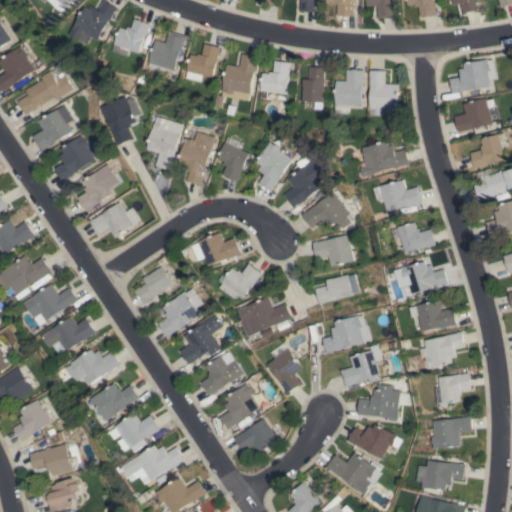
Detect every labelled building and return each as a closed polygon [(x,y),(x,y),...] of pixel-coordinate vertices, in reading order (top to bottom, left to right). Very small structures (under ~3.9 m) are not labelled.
[(46,0),(59,13),(72,0),(46,0)] [(84,7),(89,9),(91,5),(98,9),(103,0),(117,8),(115,12),(114,11),(109,21),(108,21),(97,40),(90,36),(86,43),(70,34),(73,29),(72,28),(84,7)] [(317,0),(316,7),(317,8),(316,12),(301,10),(301,0),(317,0)] [(354,0),(354,11),(355,11),(355,16),(338,15),(338,4),(334,4),(334,2),(328,2),(328,0),(354,0)] [(368,0),(394,0),(394,2),(395,2),(395,12),(396,12),(396,17),(379,18),(378,6),(368,6),(368,0)] [(408,0),(435,0),(436,10),(437,10),(437,15),(420,16),(420,7),(415,7),(415,4),(409,5),(408,0)] [(475,0),(478,11),(476,12),(475,10),(466,12),(467,13),(464,14),(462,3),(454,4),(453,0),(475,0)] [(120,27),(126,29),(127,26),(131,28),(134,18),(150,24),(148,28),(139,53),(130,50),(127,56),(112,50),(120,27)] [(0,21),(11,39),(0,46),(0,21)] [(174,70),(163,67),(162,71),(148,66),(150,63),(149,62),(156,39),(165,42),(169,30),(174,32),(173,34),(179,36),(179,34),(186,36),(184,41),(183,41),(174,70)] [(220,47),(216,63),(212,78),(187,72),(191,54),(197,56),(198,54),(201,55),(204,43),(220,47)] [(0,75),(5,72),(0,64),(0,59),(20,45),(24,50),(25,49),(28,55),(26,56),(35,70),(3,91),(0,86),(0,75)] [(257,56),(256,62),(254,72),(253,72),(249,94),(248,94),(247,100),(245,109),(237,107),(238,98),(223,95),(223,91),(222,91),(227,64),(239,66),(241,53),(257,56)] [(459,69),(464,68),(463,63),(488,59),(488,60),(493,59),(496,78),(489,79),(490,86),(452,93),(450,78),(460,77),(459,69)] [(291,62),(290,68),(289,68),(286,93),(261,90),(262,73),(269,73),(269,71),(273,72),(274,60),(291,62)] [(18,101),(28,95),(25,89),(30,86),(30,87),(43,79),(41,76),(51,71),(60,66),(74,89),(56,99),(54,97),(26,115),(18,101)] [(326,67),(325,72),(324,72),(323,102),(301,101),(303,79),(308,79),(309,66),(326,67)] [(346,81),(346,69),(364,70),(362,106),(350,105),(349,113),(335,113),(337,80),(346,81)] [(385,70),(385,83),(398,84),(397,107),(398,107),(398,111),(392,111),(392,112),(386,112),(386,109),(383,109),(382,115),(374,115),(375,109),(370,109),(371,85),(370,85),(370,75),(370,70),(385,70)] [(103,107),(128,96),(137,99),(144,113),(137,116),(140,121),(133,124),(134,126),(130,127),(135,138),(120,145),(117,140),(118,140),(103,107)] [(487,98),(493,123),(473,128),(473,129),(459,133),(454,116),(465,113),(463,103),(487,98)] [(32,136),(43,129),(38,121),(65,105),(74,119),(67,123),(72,131),(46,147),(46,148),(42,151),(32,136)] [(185,124),(172,166),(173,166),(172,170),(157,165),(161,152),(148,149),(156,125),(155,125),(156,122),(158,116),(185,124)] [(216,137),(203,178),(204,178),(201,186),(198,185),(199,184),(190,181),(190,182),(187,181),(190,171),(182,168),(184,163),(179,161),(186,138),(192,140),(192,138),(195,139),(198,131),(216,137)] [(481,150),(480,146),(482,145),(481,138),(498,134),(504,133),(508,148),(502,150),(505,160),(491,163),(491,164),(475,168),(470,152),(481,150)] [(80,136),(79,135),(81,134),(84,140),(85,139),(88,144),(86,145),(95,159),(74,173),(63,180),(54,167),(64,162),(59,155),(63,153),(61,148),(80,136)] [(292,159),(279,178),(280,178),(271,192),(269,190),(269,189),(259,182),(264,174),(257,170),(261,165),(257,162),(269,144),(268,144),(270,141),(275,145),(276,144),(281,147),(279,150),(292,159)] [(388,141),(389,145),(395,144),(397,152),(407,149),(411,163),(396,168),(395,167),(376,173),(365,177),(362,167),(368,166),(365,157),(366,157),(365,153),(366,153),(364,147),(367,146),(367,147),(388,141)] [(250,153),(239,177),(238,182),(222,175),(226,166),(223,164),(224,161),(218,158),(225,142),(250,153)] [(301,169),(297,163),(308,155),(311,160),(314,158),(327,175),(319,181),(322,186),(294,208),(284,195),(294,187),(288,179),(301,169)] [(107,164),(119,181),(109,188),(112,193),(91,208),(87,211),(78,197),(86,192),(84,188),(86,186),(83,181),(107,164)] [(474,186),(483,183),(481,177),(485,175),(484,170),(490,168),(492,174),(499,172),(500,170),(503,169),(505,170),(511,168),(511,189),(479,199),(474,186)] [(405,179),(407,189),(419,186),(423,203),(408,207),(408,206),(388,212),(385,200),(381,201),(381,199),(378,199),(375,187),(405,179)] [(334,191),(350,214),(346,216),(350,223),(338,232),(333,226),(328,230),(321,221),(311,228),(301,214),(334,191)] [(0,193),(8,206),(0,211),(0,193)] [(511,230),(490,237),(486,222),(496,219),(494,211),(499,210),(498,205),(511,201),(511,230)] [(120,202),(126,211),(131,207),(140,220),(115,237),(109,228),(100,235),(90,221),(94,218),(94,219),(101,214),(120,202)] [(0,247),(0,226),(10,219),(16,228),(25,221),(35,235),(31,238),(31,237),(5,255),(0,247)] [(399,227),(416,222),(418,228),(420,228),(421,232),(432,229),(437,244),(422,248),(406,252),(399,227)] [(192,245),(199,242),(199,241),(221,232),(225,242),(235,237),(241,253),(209,266),(205,258),(199,260),(192,245)] [(313,243),(325,240),(347,234),(353,260),(331,266),(328,256),(317,259),(313,243)] [(511,270),(508,272),(503,256),(511,253),(511,270)] [(38,280),(37,279),(17,293),(12,286),(6,290),(0,282),(0,273),(2,272),(2,271),(12,264),(12,265),(25,256),(29,261),(30,260),(33,264),(42,257),(51,271),(38,280)] [(397,271),(403,269),(403,268),(426,261),(428,266),(432,264),(435,272),(444,269),(448,283),(412,294),(412,293),(405,296),(397,271)] [(252,286),(243,298),(237,294),(234,298),(219,287),(223,283),(222,282),(219,279),(223,274),(226,276),(232,267),(238,271),(239,270),(242,272),(249,263),(263,273),(259,277),(252,286)] [(144,304),(135,290),(146,283),(143,278),(148,275),(162,266),(174,284),(144,304)] [(319,304),(315,288),(327,285),(326,279),(331,278),(347,274),(353,295),(319,304)] [(46,321),(41,313),(34,317),(24,302),(52,284),(59,294),(70,287),(78,299),(77,300),(46,321)] [(203,303),(196,308),(201,314),(171,334),(172,334),(168,337),(159,323),(167,317),(164,314),(167,312),(163,307),(177,297),(177,296),(185,291),(186,293),(193,288),(203,303)] [(292,318),(287,320),(287,319),(247,337),(240,320),(241,320),(237,309),(261,299),(268,296),(273,308),(285,303),(292,318)] [(410,308),(418,306),(417,305),(440,300),(442,310),(454,308),(457,325),(452,326),(452,325),(422,331),(419,315),(412,317),(410,308)] [(212,333),(221,348),(210,356),(208,352),(189,364),(180,351),(190,344),(184,336),(203,323),(203,322),(216,314),(223,325),(212,333)] [(366,324),(368,324),(372,340),(364,342),(365,343),(344,348),(332,352),(328,353),(324,338),(334,335),(332,327),(337,326),(336,321),(357,316),(356,315),(359,315),(360,316),(364,315),(366,324)] [(66,351),(60,341),(50,347),(41,335),(52,328),(53,328),(72,316),(77,324),(87,318),(96,333),(93,335),(92,334),(66,351)] [(457,333),(457,332),(463,331),(464,334),(462,334),(465,343),(466,343),(467,346),(456,349),(457,356),(451,358),(453,363),(433,367),(433,368),(429,369),(427,362),(425,357),(422,358),(420,349),(426,347),(424,340),(457,333)] [(303,368),(295,374),(302,383),(288,393),(285,390),(286,389),(268,364),(276,358),(272,352),(284,343),(289,349),(290,348),(303,368)] [(2,370),(0,371),(0,344),(7,354),(5,355),(11,364),(2,370)] [(370,346),(377,344),(382,359),(376,361),(380,375),(375,376),(377,380),(369,383),(368,379),(360,381),(360,382),(346,387),(340,370),(353,366),(350,357),(371,350),(370,346)] [(89,385),(84,377),(78,380),(70,374),(66,368),(73,364),(72,362),(74,361),(92,349),(95,353),(99,350),(103,357),(113,351),(122,364),(118,367),(117,366),(89,385)] [(244,373),(235,379),(210,395),(201,382),(211,376),(208,372),(210,371),(206,366),(221,355),(222,356),(229,351),(234,360),(235,359),(244,373)] [(0,378),(18,366),(34,389),(17,400),(14,396),(11,398),(8,392),(0,397),(0,378)] [(438,377),(455,375),(455,374),(469,373),(471,389),(461,390),(462,394),(458,395),(459,401),(442,403),(438,377)] [(116,415),(117,416),(111,420),(110,418),(106,421),(91,398),(115,383),(118,388),(120,387),(122,391),(132,384),(141,398),(116,415)] [(228,430),(227,428),(228,427),(223,419),(222,420),(220,417),(229,411),(224,404),(229,401),(226,397),(245,385),(244,384),(247,383),(250,388),(251,388),(254,393),(252,394),(261,407),(228,430)] [(398,418),(397,418),(397,422),(387,421),(388,417),(358,414),(359,399),(371,399),(371,396),(373,396),(374,389),(377,389),(378,384),(392,385),(391,390),(400,391),(398,418)] [(22,441),(14,427),(23,422),(20,417),(23,415),(20,410),(38,399),(44,410),(45,409),(49,415),(47,415),(51,422),(22,441)] [(149,437),(146,439),(149,443),(136,452),(133,447),(131,448),(126,451),(119,441),(122,439),(120,436),(116,439),(111,431),(117,427),(116,426),(136,413),(142,421),(152,415),(161,429),(149,437)] [(433,421),(457,418),(456,417),(471,416),(472,431),(460,433),(461,445),(439,448),(439,449),(434,449),(433,443),(432,443),(431,437),(434,436),(433,421)] [(279,440),(260,454),(254,445),(243,452),(234,439),(264,418),(279,440)] [(382,459),(352,442),(352,443),(348,441),(355,427),(365,432),(369,425),(373,427),(375,424),(394,434),(394,433),(397,435),(394,440),(395,440),(392,446),(389,445),(382,459)] [(53,476),(52,471),(49,472),(47,465),(34,469),(30,453),(66,443),(73,470),(53,476)] [(172,468),(153,480),(149,475),(143,479),(142,476),(139,478),(135,473),(130,477),(124,467),(156,445),(159,449),(164,446),(169,452),(178,446),(180,449),(179,450),(184,457),(185,457),(186,459),(172,468)] [(374,466),(374,465),(377,468),(376,468),(382,473),(373,484),(374,485),(370,491),(368,490),(365,494),(357,489),(356,491),(348,485),(350,483),(331,469),(331,470),(327,467),(336,455),(347,462),(354,452),(374,466)] [(418,465),(427,466),(427,460),(451,463),(461,464),(461,463),(465,464),(463,479),(452,478),(451,485),(446,485),(446,491),(422,487),(423,482),(416,481),(418,465)] [(208,493),(195,502),(194,501),(178,511),(165,511),(161,505),(165,502),(161,497),(162,497),(158,491),(161,490),(181,477),(189,487),(199,480),(208,493)] [(288,511),(296,503),(293,500),(295,499),(290,494),(303,482),(304,482),(309,477),(317,485),(311,490),(312,491),(314,489),(323,499),(321,501),(322,501),(311,511),(310,511),(288,511)] [(74,478),(75,484),(78,483),(81,491),(77,492),(79,499),(70,502),(71,504),(66,506),(66,507),(52,511),(48,501),(46,501),(43,492),(52,489),(51,486),(56,484),(74,478)] [(465,511),(418,511),(422,496),(453,503),(462,505),(467,506),(465,511)] [(348,511),(338,501),(326,511),(348,511)]
